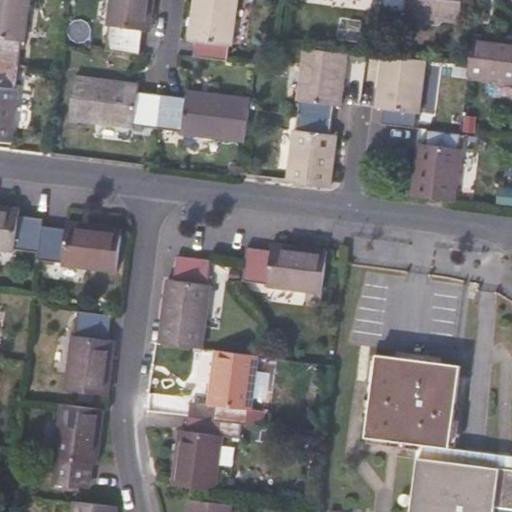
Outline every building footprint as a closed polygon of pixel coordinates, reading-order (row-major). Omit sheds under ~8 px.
[(24,40),(28,0),(0,0),(0,61),(18,64),(21,41),(24,40)] [(149,30),(153,0),(108,0),(105,25),(109,25),(106,50),(140,55),(143,30),(149,30)] [(231,46),(237,0),(194,0),(189,41),(195,41),(193,56),(227,60),(229,46),(231,46)] [(381,9),(382,0),(372,0),(371,8),(381,9)] [(460,21),(462,0),(383,0),(383,9),(404,12),(405,14),(460,21)] [(511,39),(474,34),(472,36),(468,68),(467,78),(469,78),(511,83),(511,39)] [(341,106),(348,54),(304,49),(297,101),(301,101),(299,114),(332,119),(334,105),(341,106)] [(419,111),(425,62),(425,60),(380,54),(380,56),(382,57),(380,78),(376,107),(383,108),(381,123),(415,128),(416,113),(419,111)] [(0,140),(12,142),(18,90),(15,89),(18,64),(0,61),(0,140)] [(156,128),(161,93),(137,90),(137,85),(75,76),(70,118),(132,126),(134,125),(156,128)] [(245,142),(249,107),(250,98),(186,90),(185,97),(161,93),(156,128),(180,131),(181,133),(245,142)] [(331,187),(338,135),(330,133),(332,119),(299,114),(297,129),(294,129),(287,181),(331,187)] [(456,201),(462,149),(458,147),(460,133),(426,129),(425,143),(419,143),(412,195),(456,201)] [(42,224),(43,217),(19,214),(20,208),(0,205),(0,249),(13,251),(15,248),(39,251),(42,224)] [(115,272),(121,227),(67,221),(65,227),(42,224),(39,251),(39,259),(61,262),(61,265),(115,272)] [(321,292),(327,249),(273,241),(272,249),(246,246),(242,279),(265,283),(267,284),(321,292)] [(201,348),(210,284),(207,283),(211,258),(178,254),(174,280),(167,279),(158,342),(201,348)] [(108,393),(115,340),(108,338),(111,314),(79,310),(75,334),(73,335),(66,388),(108,393)] [(252,409),(259,355),(258,355),(216,349),(208,403),(215,404),(213,418),(244,422),(247,423),(248,409),(252,409)] [(451,447),(461,364),(377,354),(367,436),(420,443),(451,447)] [(97,462),(104,408),(62,403),(54,457),(57,460),(54,482),(86,486),(90,462),(97,462)] [(216,490),(223,435),(242,437),(244,422),(213,418),(189,415),(186,430),(180,429),(172,485),(216,490)] [(511,455),(451,447),(420,443),(418,456),(511,467),(511,455)] [(511,511),(511,467),(418,456),(410,511),(511,511)] [(229,511),(231,505),(189,499),(186,511),(229,511)] [(116,511),(118,505),(73,500),(71,511),(116,511)]
